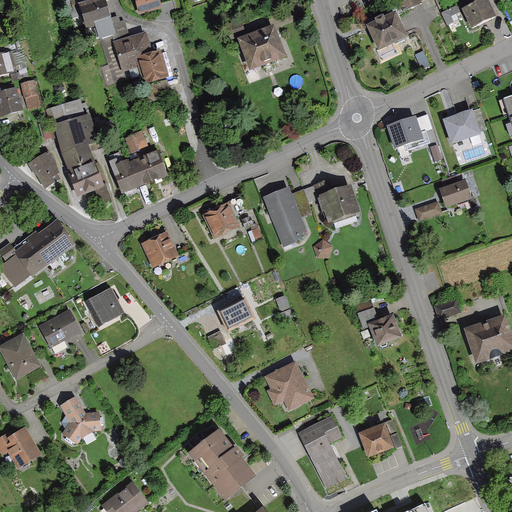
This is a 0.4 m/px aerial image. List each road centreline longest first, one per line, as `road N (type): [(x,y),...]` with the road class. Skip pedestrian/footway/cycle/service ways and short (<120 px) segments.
road 1 (residential): [(361,131),(472,454)]
road 2 (residential): [(168,322),(277,452),(308,511)]
road 3 (residential): [(114,0),(127,17),(175,42),(215,182)]
road 4 (residential): [(168,322),(19,408)]
road 5 (residential): [(511,43),(368,110)]
road 6 (residential): [(329,511),(472,454)]
road 7 (residential): [(344,124),(215,182)]
road 8 (residential): [(215,182),(97,241)]
